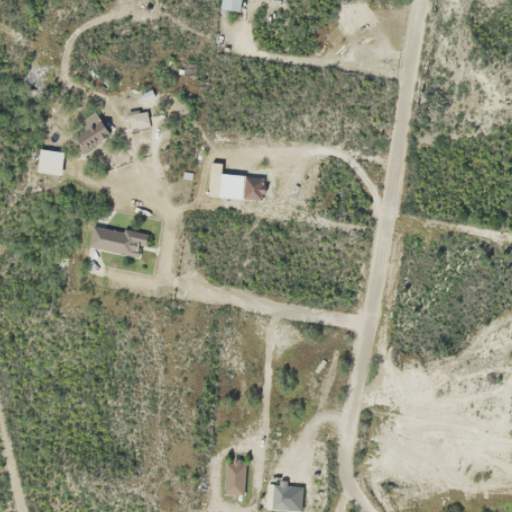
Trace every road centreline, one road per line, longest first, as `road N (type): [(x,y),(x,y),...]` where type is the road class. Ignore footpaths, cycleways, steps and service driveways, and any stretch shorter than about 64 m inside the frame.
road 1 (residential): [(364,511),(341,484),(418,0)]
road 2 (residential): [(361,334),(304,307),(0,62)]
